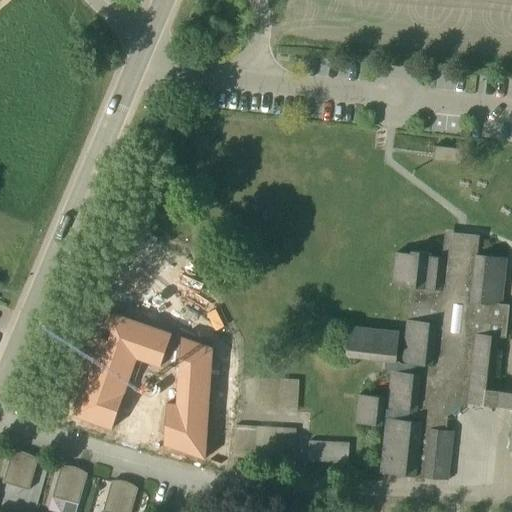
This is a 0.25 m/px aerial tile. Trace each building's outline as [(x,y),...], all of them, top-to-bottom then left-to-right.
[(173,121),(159,115),(151,131),(165,137),(173,121)] [(464,151),(434,148),(432,162),(462,165),(464,151)] [(464,405),(511,408),(511,393),(493,392),(494,378),(500,378),(503,352),(498,351),(499,339),(505,339),(509,306),(502,305),(504,285),(507,259),(477,256),(479,237),(459,235),(444,233),(441,259),(428,257),(429,255),(410,253),(410,255),(394,254),(391,285),(410,287),(405,334),(348,328),(344,359),(384,363),(383,374),(391,375),(388,398),(357,395),(354,424),(384,428),(379,474),(445,481),(450,431),(445,430),(446,419),(464,405)] [(300,381),(257,379),(256,411),(298,413),(300,381)] [(294,431),(233,428),(232,459),(293,462),(294,431)] [(348,445),(309,443),(308,463),(347,465),(348,445)] [(10,455),(2,484),(28,492),(37,462),(25,459),(24,456),(22,458),(10,455)] [(60,469),(51,498),(77,506),(86,477),(74,473),(74,470),(72,472),(60,469)] [(110,483),(102,511),(130,511),(137,491),(125,487),(125,484),(124,484),(122,487),(110,483)]
